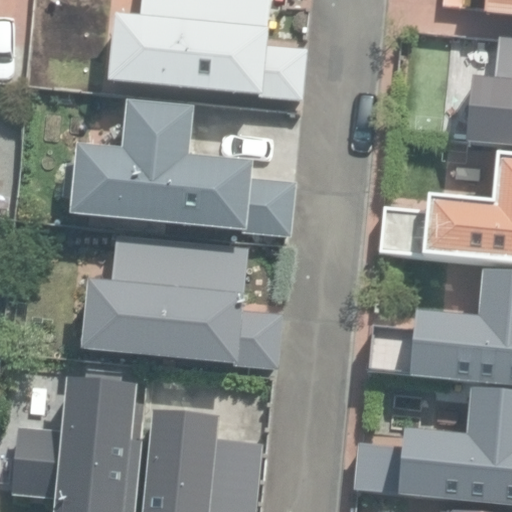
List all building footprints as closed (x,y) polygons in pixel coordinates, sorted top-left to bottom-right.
[(118,83),(299,97),(303,55),(266,52),(269,0),(145,0),(143,25),(122,23),(121,40),(109,39),(107,67),(119,68),(118,83)] [(511,0),(487,0),(486,14),(511,16),(511,0)] [(475,81),(468,145),(511,149),(511,45),(498,44),(496,55),(484,54),(481,82),(475,81)] [(77,208),(285,227),(289,181),(247,178),(248,165),(187,159),(192,110),(132,105),(127,153),(84,149),(83,164),(67,163),(65,187),(79,188),(77,208)] [(378,258),(511,268),(511,159),(498,159),(495,203),(432,197),(430,213),(382,209),(378,258)] [(87,341),(269,355),(272,311),(240,308),(245,246),(120,236),(116,285),(94,283),(93,300),(79,299),(77,327),(88,328),(87,341)] [(368,377),(511,389),(511,275),(485,273),(481,321),(419,315),(417,333),(372,329),(368,377)] [(139,511),(147,443),(138,441),(144,391),(121,388),(122,381),(92,378),(90,393),(80,392),(75,436),(26,430),(19,492),(66,497),(64,511),(139,511)] [(354,490),(511,504),(511,392),(472,389),(468,437),(403,431),(402,448),(358,445),(354,490)] [(220,421),(159,416),(150,511),(249,511),(255,448),(218,445),(220,421)]
